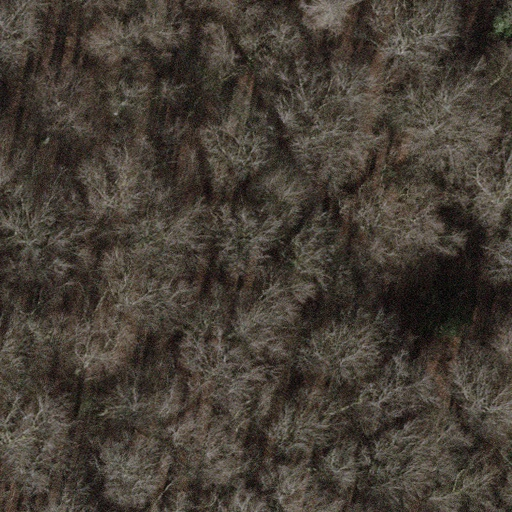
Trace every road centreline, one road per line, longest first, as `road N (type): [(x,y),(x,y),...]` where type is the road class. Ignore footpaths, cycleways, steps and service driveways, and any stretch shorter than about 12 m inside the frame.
road 1 (track): [(371,302),(256,137),(132,0)]
road 2 (track): [(489,511),(371,302)]
